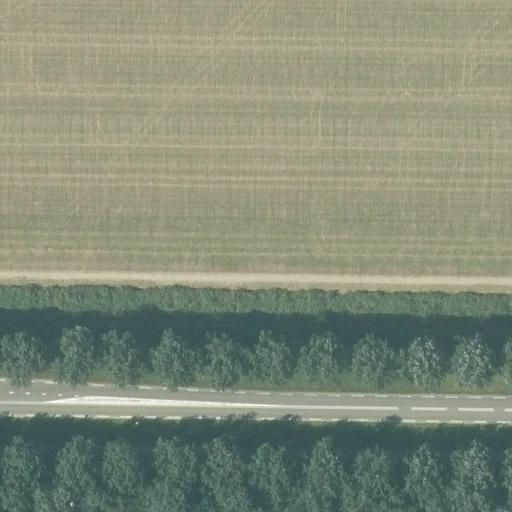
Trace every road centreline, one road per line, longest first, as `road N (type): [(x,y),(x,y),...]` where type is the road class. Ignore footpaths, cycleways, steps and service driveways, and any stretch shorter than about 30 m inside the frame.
road 1 (unclassified): [(257,406),(244,398),(0,387)]
road 2 (unclassified): [(0,410),(244,413),(257,406)]
road 3 (unclassified): [(257,406),(511,409)]
